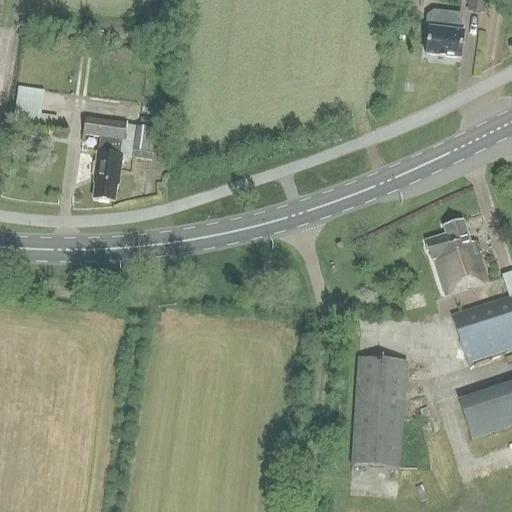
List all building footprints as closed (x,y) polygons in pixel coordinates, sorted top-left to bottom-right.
[(484,0),(469,0),(468,12),(483,14),(484,0)] [(428,18),(427,24),(429,30),(426,56),(461,61),(464,34),(460,33),(462,16),(434,13),(428,18)] [(11,123),(54,130),(57,116),(40,114),(44,90),(17,85),(11,123)] [(86,120),(83,136),(99,139),(97,154),(93,184),(96,184),(94,201),(112,203),(114,187),(117,187),(121,157),(152,162),(156,130),(86,120)] [(488,284),(475,243),(470,245),(462,221),(443,227),(446,236),(425,242),(426,244),(425,247),(426,253),(429,254),(431,261),(433,260),(445,298),(488,284)] [(511,297),(451,318),(461,351),(466,366),(511,350),(511,297)] [(351,466),(399,470),(406,363),(358,360),(351,466)] [(511,380),(453,398),(466,440),(511,425),(511,380)]
